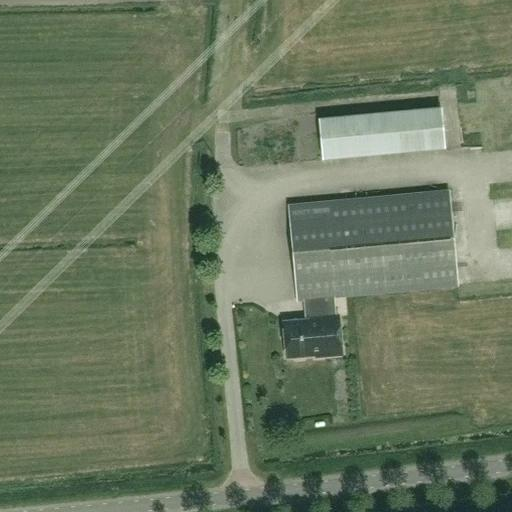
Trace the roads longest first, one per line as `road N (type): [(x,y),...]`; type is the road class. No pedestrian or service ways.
road 1 (unclassified): [(221,173),(219,242),(241,497)]
road 2 (unclassified): [(241,497),(511,466)]
road 3 (track): [(238,0),(221,173)]
road 4 (unclassified): [(89,511),(241,497)]
